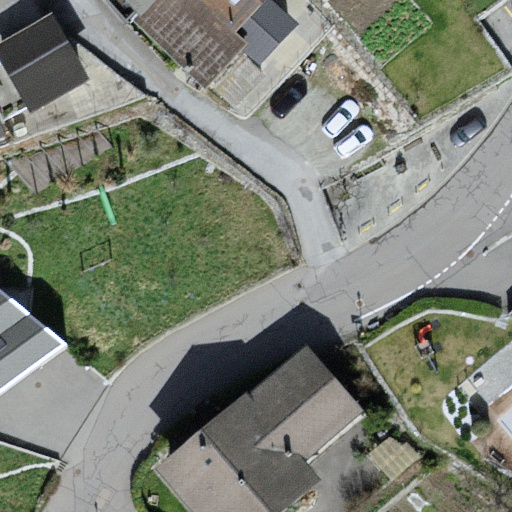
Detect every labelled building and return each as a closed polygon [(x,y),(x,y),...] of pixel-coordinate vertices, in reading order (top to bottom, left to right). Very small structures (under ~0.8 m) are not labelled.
[(126,0),(140,16),(155,0),(126,0)] [(209,90),(246,55),(241,50),(249,42),(235,31),(266,0),(155,0),(140,16),(135,21),(209,90)] [(298,23),(272,0),(266,0),(235,31),(249,42),(241,50),(246,55),(257,65),(298,23)] [(54,13),(0,42),(0,58),(29,112),(90,79),(54,13)] [(0,393),(68,343),(0,289),(0,393)] [(306,343),(162,470),(199,511),(278,511),(317,478),(300,459),(362,405),(306,343)]
